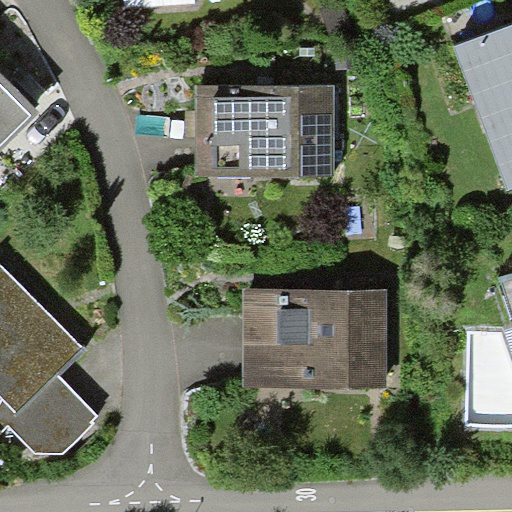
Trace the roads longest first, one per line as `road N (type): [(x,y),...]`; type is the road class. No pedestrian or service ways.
road 1 (residential): [(158,499),(134,228),(104,108),(44,0)]
road 2 (residential): [(511,495),(158,499)]
road 3 (residential): [(158,499),(0,507)]
